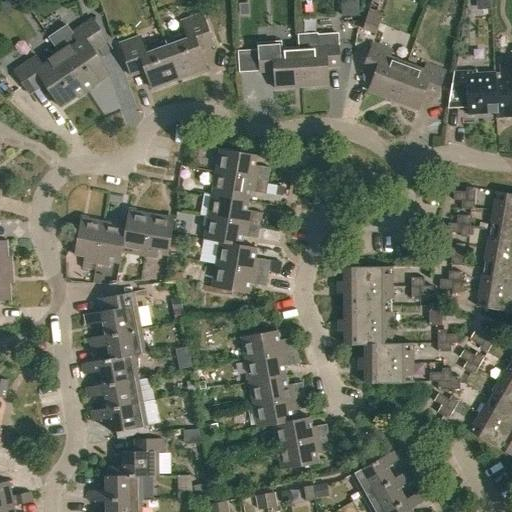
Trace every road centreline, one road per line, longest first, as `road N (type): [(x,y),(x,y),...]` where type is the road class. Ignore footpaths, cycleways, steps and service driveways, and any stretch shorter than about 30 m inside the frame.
road 1 (residential): [(52,511),(54,478),(76,443),(39,211),(50,184),(85,167)]
road 2 (residential): [(85,167),(123,167),(162,116),(191,108),(261,133),(341,128),(412,165)]
road 3 (residential): [(341,417),(301,297),(307,264),(329,221),(400,217),(412,165)]
